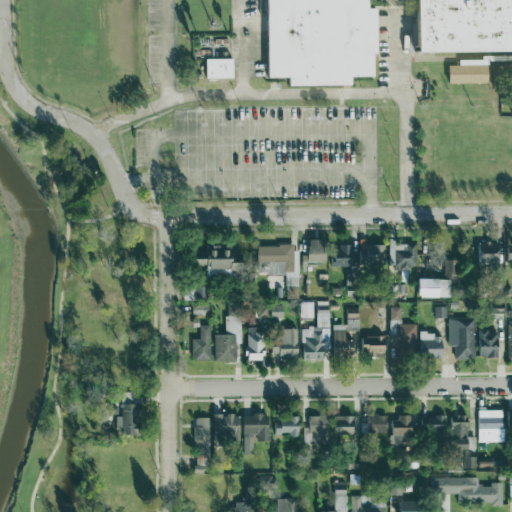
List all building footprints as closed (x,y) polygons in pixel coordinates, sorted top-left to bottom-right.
[(511,52),(417,52),(417,0),(367,0),(367,8),(370,8),(375,7),(375,53),(370,53),(370,75),(359,75),(350,75),(350,85),(288,85),(288,75),(266,75),(266,0),(511,0),(511,52)] [(203,78),(230,78),(230,58),(203,59),(203,78)] [(486,83),(485,61),(474,62),(474,60),(457,60),(457,65),(445,65),(446,83),(486,83)] [(300,267),(314,267),(314,262),(323,262),(323,240),(305,240),(306,255),(300,255),(300,267)] [(476,243),(476,265),(496,265),(496,243),(476,243)] [(200,245),(200,252),(191,252),(191,267),(203,266),(204,274),(238,273),(238,253),(229,253),(229,244),(200,245)] [(414,244),(387,244),(387,268),(414,268),(414,244)] [(358,248),(358,265),(383,265),(383,245),(364,245),(364,248),(358,248)] [(295,287),(296,246),(255,246),(254,275),(284,275),(284,287),(295,287)] [(349,247),(331,246),(331,267),(349,267),(349,247)] [(443,279),(457,279),(457,260),(443,260),(443,279)] [(447,280),(415,279),(415,297),(447,298),(447,280)] [(181,300),(204,300),(204,288),(181,287),(181,300)] [(299,328),(300,360),(321,360),(320,342),(327,342),(327,301),(314,302),(315,327),(299,328)] [(311,302),(298,302),(298,318),(312,318),(311,302)] [(207,306),(191,305),(191,314),(207,314),(207,306)] [(269,318),(281,318),(281,305),(269,305),(269,318)] [(490,319),(502,318),(501,305),(489,305),(490,319)] [(266,317),(266,306),(254,306),(255,318),(266,317)] [(399,307),(388,307),(387,334),(395,335),(395,356),(413,356),(414,324),(398,324),(399,307)] [(433,318),(444,317),(444,307),(433,307),(433,318)] [(356,331),(356,308),(344,308),(344,331),(356,331)] [(223,316),(223,335),(212,335),(212,362),(234,361),(233,344),(239,344),(239,315),(223,316)] [(452,346),(452,359),(472,359),(472,317),(446,317),(446,346),(452,346)] [(350,340),(342,340),(342,325),(331,325),(330,355),(350,355),(350,340)] [(190,340),(190,360),(209,359),(208,326),(197,326),(198,340),(190,340)] [(295,356),(295,329),(278,329),(278,344),(269,344),(269,356),(295,356)] [(495,357),(494,331),(476,331),(477,358),(495,357)] [(439,358),(439,333),(417,334),(418,358),(439,358)] [(360,357),(381,357),(381,337),(361,336),(360,357)] [(119,417),(114,417),(114,428),(119,428),(120,435),(133,435),(132,392),(119,392),(119,417)] [(476,442),(494,442),(495,411),(476,410),(476,442)] [(511,411),(504,411),(503,426),(511,426),(511,411)] [(241,415),(241,453),(252,453),(252,441),(267,441),(266,414),(241,415)] [(211,442),(238,441),(237,415),(211,415),(211,442)] [(307,427),(301,427),(302,444),(325,444),(324,415),(307,416),(307,427)] [(384,415),(365,415),(365,436),(384,436),(384,415)] [(465,416),(449,415),(448,449),(467,450),(467,447),(473,447),(473,438),(465,438),(465,416)] [(350,416),(331,416),(331,434),(351,434),(350,416)] [(424,416),(423,439),(441,440),(442,417),(424,416)] [(389,417),(389,444),(409,444),(409,417),(389,417)] [(208,418),(192,418),(192,446),(208,445),(208,418)] [(273,434),(288,434),(288,437),(296,436),(296,418),(272,418),(273,434)] [(474,457),(463,457),(463,469),(474,468),(474,457)] [(273,476),(256,477),(257,489),(274,488),(273,476)] [(428,478),(428,494),(455,494),(455,504),(499,504),(499,483),(488,483),(488,487),(476,487),(476,478),(428,478)] [(338,511),(339,511),(345,511),(344,482),(332,482),(333,511),(317,511),(338,511)] [(293,511),(293,498),(274,499),(275,506),(267,506),(267,511),(293,511)] [(396,511),(417,511),(418,502),(396,503),(396,511)]
